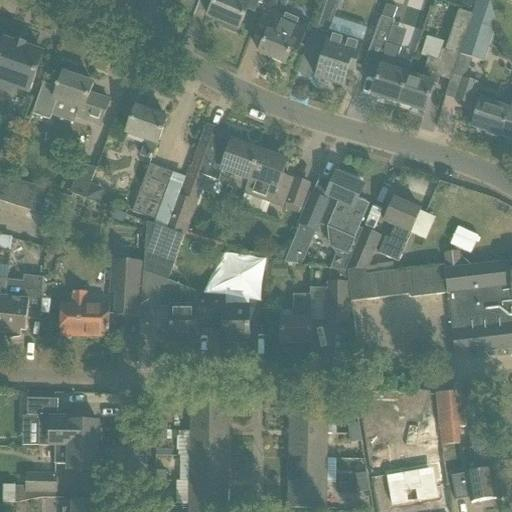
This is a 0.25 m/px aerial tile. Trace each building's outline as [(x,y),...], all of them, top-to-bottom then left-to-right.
[(259,0),(216,0),(216,1),(209,19),(224,25),(222,29),(236,34),(237,31),(238,31),(247,10),(254,13),(259,0)] [(276,9),(279,0),(264,0),(263,4),(276,9)] [(315,30),(327,34),(338,5),(326,0),(315,30)] [(484,64),(496,26),(488,0),(476,0),(471,16),(458,54),(459,54),(458,55),(471,59),(484,64)] [(385,6),(364,64),(381,69),(372,98),(398,106),(407,77),(406,77),(411,63),(397,58),(400,49),(385,45),(391,27),(393,21),(392,21),(396,10),(385,6)] [(277,12),(259,55),(285,66),(292,50),(297,52),(308,25),(277,12)] [(452,78),(453,75),(452,75),(458,55),(459,54),(458,54),(471,16),(459,12),(446,52),(442,51),(437,63),(427,59),(419,81),(407,77),(398,106),(424,114),(433,85),(436,86),(440,74),(452,78)] [(353,73),(362,45),(330,34),(316,80),(342,88),(347,72),(353,73)] [(28,94),(42,55),(26,50),(27,45),(14,41),(12,45),(3,42),(0,51),(0,90),(9,94),(11,88),(28,94)] [(109,102),(89,95),(93,86),(78,81),(80,76),(66,71),(64,76),(63,75),(58,87),(56,86),(55,89),(43,85),(32,115),(49,121),(56,102),(79,110),(76,118),(101,127),(109,102)] [(493,105),(486,103),(487,99),(473,94),(477,84),(462,79),(455,100),(470,105),(470,104),(478,107),(471,129),(485,133),(485,134),(496,138),(496,137),(501,138),(509,111),(510,111),(511,105),(511,104),(495,99),(493,105)] [(509,111),(501,138),(511,141),(511,105),(510,111),(509,111)] [(136,109),(129,128),(126,135),(145,142),(140,157),(151,161),(157,146),(166,120),(136,109)] [(182,237),(204,177),(218,182),(222,170),(249,181),(259,153),(237,146),(239,140),(207,128),(192,169),(189,178),(185,177),(185,178),(183,178),(164,230),(182,237)] [(286,163),(259,153),(249,181),(245,193),(245,192),(244,194),(282,208),(291,181),(281,178),(286,163)] [(81,164),(70,194),(85,200),(90,186),(90,185),(96,169),(81,164)] [(155,221),(172,174),(150,165),(132,213),(155,221)] [(358,201),(364,188),(349,182),(350,178),(341,174),(338,177),(336,176),(326,198),(338,203),(327,229),(354,241),(369,206),(358,201)] [(0,202),(6,205),(14,181),(2,177),(0,184),(0,202)] [(18,208),(25,184),(14,181),(6,205),(18,208)] [(300,208),(309,186),(295,181),(287,203),(300,208)] [(29,212),(37,188),(25,184),(18,208),(29,212)] [(48,192),(37,188),(29,212),(40,216),(48,192)] [(312,196),(285,264),(302,266),(327,203),(312,196)] [(393,201),(385,219),(383,223),(396,228),(390,242),(386,241),(381,252),(400,260),(420,212),(393,201)] [(166,283),(182,237),(164,230),(153,226),(147,224),(143,275),(166,283)] [(381,239),(362,231),(350,259),(344,274),(347,274),(366,272),(366,270),(368,270),(381,239)] [(11,239),(0,236),(0,250),(10,251),(11,239)] [(344,274),(350,259),(336,253),(329,272),(336,272),(336,275),(344,274)] [(111,262),(109,295),(115,295),(114,317),(139,318),(142,264),(111,262)] [(447,295),(455,357),(458,357),(511,350),(511,262),(509,262),(509,264),(445,272),(444,266),(366,276),(366,272),(347,274),(348,285),(351,303),(410,296),(410,299),(447,295)] [(348,323),(347,274),(344,274),(336,275),(336,284),(327,284),(327,323),(348,323)] [(28,320),(39,321),(42,292),(43,279),(23,277),(23,283),(7,281),(2,334),(6,334),(7,340),(20,338),(21,332),(26,332),(26,328),(27,328),(28,320)] [(109,340),(109,319),(110,308),(87,307),(87,294),(73,294),(72,307),(61,306),(60,338),(109,340)] [(196,329),(210,329),(210,295),(195,295),(195,308),(170,308),(170,345),(196,345),(196,329)] [(210,295),(210,329),(223,329),(223,344),(249,344),(249,308),(249,295),(224,295),(210,295)] [(281,320),(281,345),(311,345),(311,321),(310,321),(310,296),(293,296),(293,312),(293,320),(281,320)] [(462,393),(436,395),(438,431),(464,429),(462,393)] [(98,432),(98,424),(70,424),(70,419),(57,419),(57,401),(27,400),(26,418),(39,419),(38,447),(56,448),(97,448),(98,442),(101,442),(101,432),(98,432)] [(229,407),(191,406),(190,432),(228,432),(229,407)] [(328,410),(289,409),(289,434),(327,435),(328,410)] [(166,423),(156,422),(156,432),(166,432),(166,423)] [(348,426),(349,435),(360,433),(358,424),(348,426)] [(466,475),(451,477),(455,502),(470,500),(471,505),(496,501),(491,471),(488,449),(485,431),(469,433),(473,456),(463,458),(466,475)] [(166,441),(166,432),(156,432),(156,441),(166,441)] [(228,458),(228,432),(190,432),(190,457),(228,458)] [(361,443),(360,433),(349,435),(351,444),(361,443)] [(327,460),(327,435),(289,434),(288,459),(327,460)] [(97,472),(97,448),(56,448),(56,466),(68,466),(68,471),(97,472)] [(227,483),(228,458),(190,457),(189,482),(227,483)] [(326,485),(327,460),(288,459),(288,485),(326,485)] [(438,464),(385,473),(391,506),(438,498),(435,483),(441,481),(438,464)] [(165,473),(155,472),(155,482),(165,482),(165,473)] [(57,475),(26,474),(26,488),(15,487),(15,504),(44,498),(56,498),(57,475)] [(367,475),(356,476),(357,485),(368,483),(367,475)] [(165,491),(165,482),(155,482),(155,491),(165,491)] [(227,508),(227,483),(189,482),(189,507),(227,508)] [(369,492),(368,483),(357,485),(359,494),(369,492)] [(326,511),(326,485),(288,485),(287,510),(326,511)] [(96,511),(97,504),(76,504),(73,503),(73,504),(64,504),(63,511),(96,511)]
